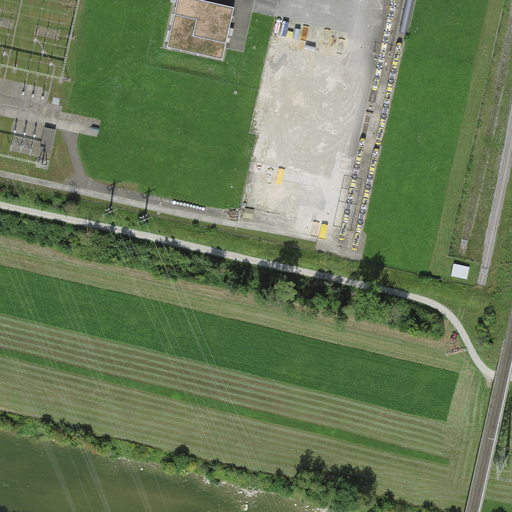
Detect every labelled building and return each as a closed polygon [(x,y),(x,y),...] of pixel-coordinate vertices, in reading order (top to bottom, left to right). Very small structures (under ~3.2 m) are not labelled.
[(176,17),(170,48),(228,61),(231,44),(227,43),(234,8),(207,3),(195,0),(175,0),(172,16),(176,17)] [(336,77),(339,66),(274,51),(273,55),(285,58),(283,64),(301,68),(300,74),(313,78),(314,72),(324,74),(321,83),(330,85),(332,76),(336,77)] [(85,121),(82,132),(94,134),(96,124),(85,121)] [(47,126),(42,147),(52,150),(58,129),(47,126)] [(455,262),(452,274),(469,278),(472,266),(455,262)]
